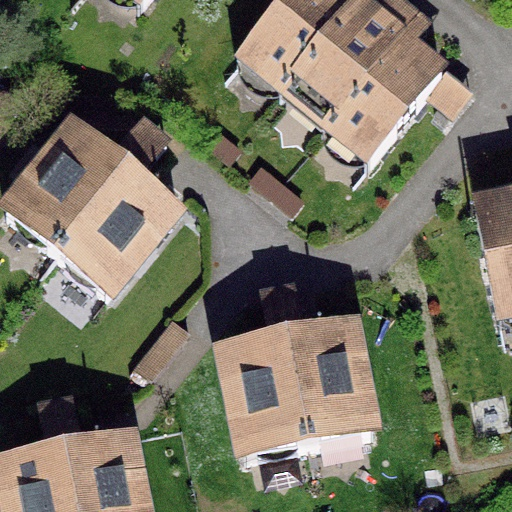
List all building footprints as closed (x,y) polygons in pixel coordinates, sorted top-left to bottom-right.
[(121,0),(139,14),(150,0),(121,0)] [(424,103),(438,86),(331,0),(292,0),(237,68),(366,174),(424,103)] [(103,307),(174,220),(72,137),(1,225),(103,307)] [(494,329),(511,325),(511,210),(472,219),(494,329)] [(132,379),(147,391),(185,343),(170,331),(132,379)] [(368,444),(346,334),(218,360),(240,470),(368,444)] [(136,511),(123,446),(0,471),(0,495),(3,511),(136,511)]
